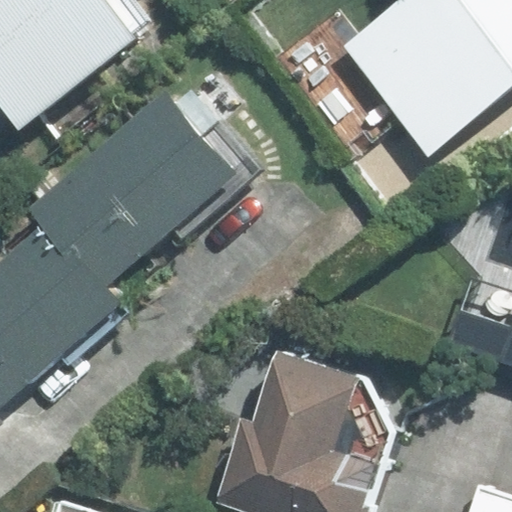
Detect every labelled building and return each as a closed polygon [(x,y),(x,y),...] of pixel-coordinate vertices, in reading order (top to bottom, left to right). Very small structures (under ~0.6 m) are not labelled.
[(0,0),(0,106),(32,150),(161,58),(118,0),(0,0)] [(511,0),(412,0),(354,42),(437,155),(511,101),(511,0)] [(195,90),(0,265),(0,435),(280,184),(195,90)] [(461,356),(511,373),(511,300),(484,290),(461,356)] [(287,353),(240,501),(273,511),(370,511),(409,392),(287,353)] [(511,511),(511,493),(492,488),(485,511),(511,511)]
